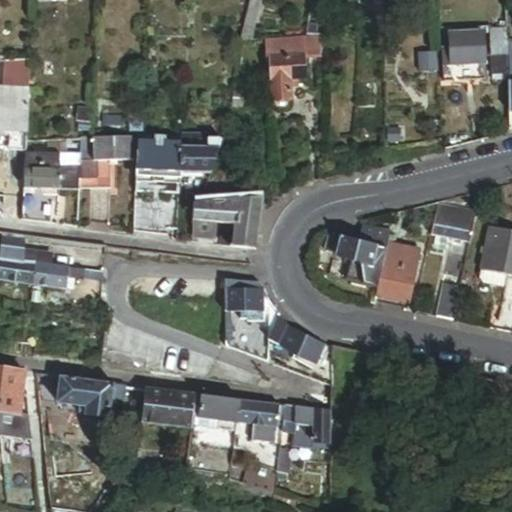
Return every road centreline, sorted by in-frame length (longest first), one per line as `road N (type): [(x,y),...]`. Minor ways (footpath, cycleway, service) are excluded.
road 1 (residential): [(0,359),(309,399),(310,387),(124,314),(117,304),(120,276),(142,264),(289,274)]
road 2 (residential): [(287,267),(0,226)]
road 3 (residential): [(287,267),(293,236),(313,211),(511,156)]
road 4 (residential): [(511,353),(329,319),(313,311),(289,274)]
